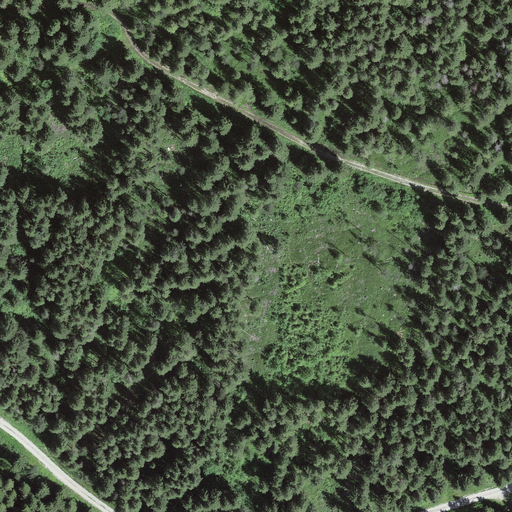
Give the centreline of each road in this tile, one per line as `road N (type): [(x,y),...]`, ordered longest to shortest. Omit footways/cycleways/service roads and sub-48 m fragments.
road 1 (track): [(511,208),(423,187),(317,148),(146,57),(119,17),(103,8),(0,7)]
road 2 (track): [(107,511),(0,422)]
road 3 (track): [(126,34),(57,74),(0,89)]
